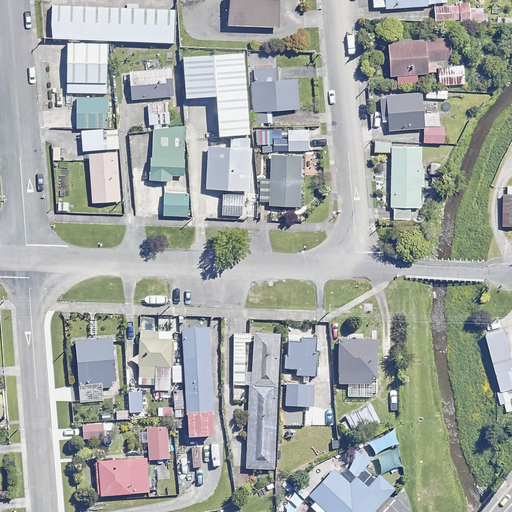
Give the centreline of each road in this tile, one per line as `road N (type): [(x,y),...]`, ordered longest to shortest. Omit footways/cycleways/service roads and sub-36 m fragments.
road 1 (residential): [(355,264),(25,258)]
road 2 (residential): [(336,0),(355,264)]
road 3 (residential): [(6,0),(25,258)]
road 4 (residential): [(25,258),(42,511)]
road 5 (residential): [(511,276),(355,264)]
